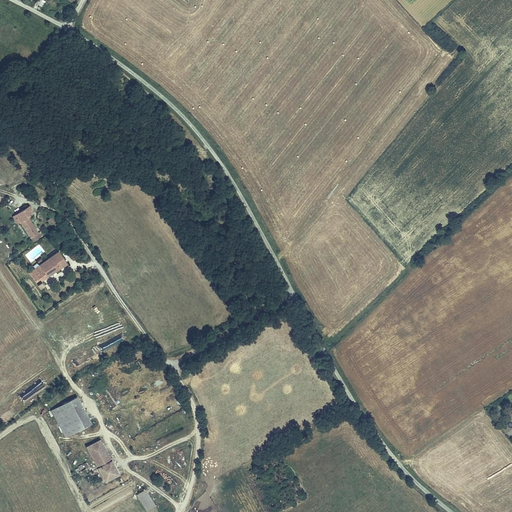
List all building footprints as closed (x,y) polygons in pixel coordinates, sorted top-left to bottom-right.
[(39,236),(26,218),(34,212),(29,206),(16,215),(34,240),(39,236)] [(42,282),(67,265),(59,253),(29,274),(40,290),(45,286),(42,282)] [(115,339),(102,345),(104,349),(117,343),(115,339)] [(74,397),(48,411),(63,438),(88,424),(74,397)] [(0,419),(16,408),(12,403),(0,411),(0,419)] [(98,439),(85,446),(104,481),(116,474),(98,439)] [(87,463),(79,465),(82,475),(90,473),(87,463)] [(144,489),(134,495),(144,511),(154,505),(144,489)]
